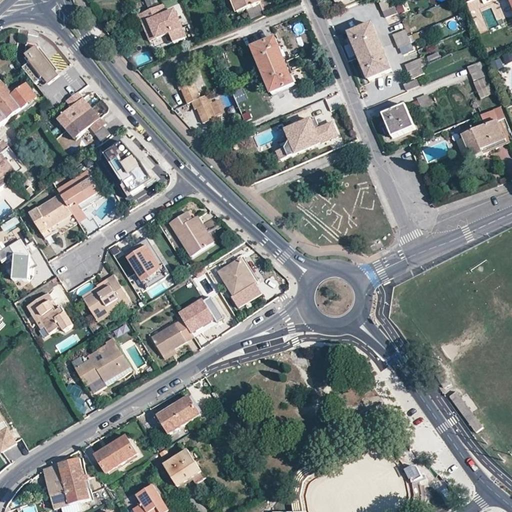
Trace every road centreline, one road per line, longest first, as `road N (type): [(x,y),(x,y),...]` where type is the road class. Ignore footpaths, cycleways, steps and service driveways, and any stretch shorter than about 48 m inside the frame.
road 1 (residential): [(0,492),(17,473),(237,341)]
road 2 (residential): [(314,0),(420,253)]
road 3 (tertiary): [(212,187),(75,22)]
road 4 (tertiary): [(62,31),(193,177)]
road 5 (tertiary): [(392,357),(494,493)]
road 6 (residential): [(193,177),(74,261)]
road 7 (unknown): [(347,80),(225,137)]
